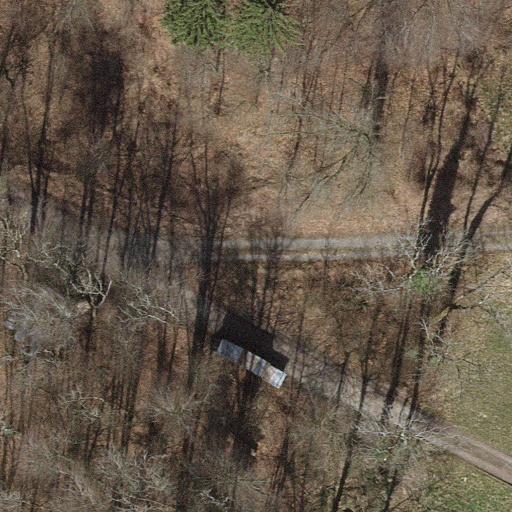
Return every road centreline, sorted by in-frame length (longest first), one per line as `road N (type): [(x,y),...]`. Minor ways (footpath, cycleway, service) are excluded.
road 1 (track): [(511,461),(0,190)]
road 2 (track): [(96,246),(511,229)]
